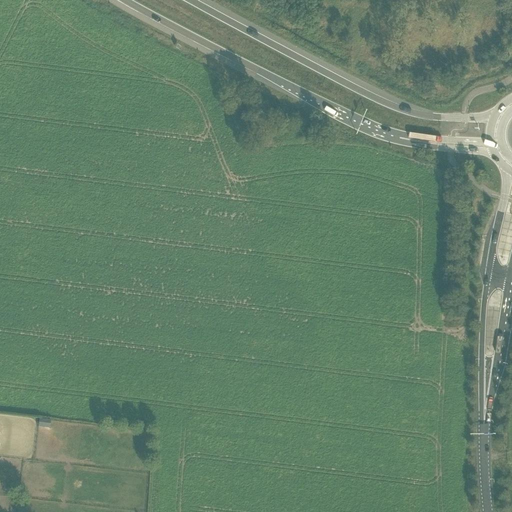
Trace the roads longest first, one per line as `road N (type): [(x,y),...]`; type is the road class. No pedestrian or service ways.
road 1 (motorway): [(121,0),(351,120),(425,142)]
road 2 (motorway): [(494,117),(391,106),(188,0)]
road 3 (tertiary): [(486,276),(484,419)]
road 4 (tertiary): [(484,419),(511,281)]
